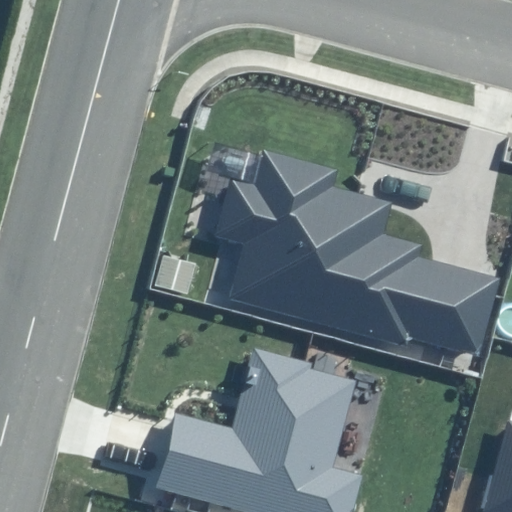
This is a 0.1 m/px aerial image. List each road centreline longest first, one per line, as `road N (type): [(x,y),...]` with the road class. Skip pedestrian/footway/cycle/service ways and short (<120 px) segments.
road 1 (unclassified): [(0,451),(120,0)]
road 2 (residential): [(326,0),(511,51)]
